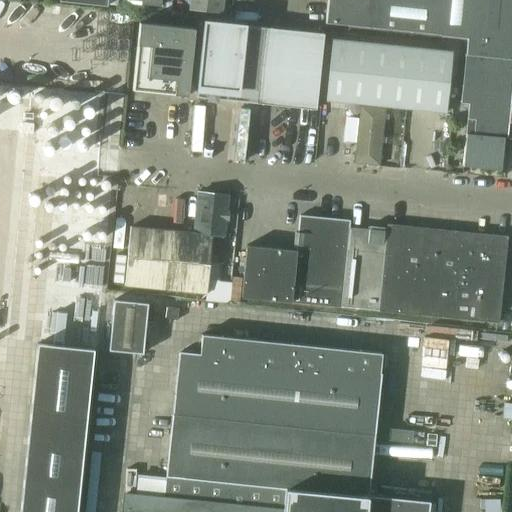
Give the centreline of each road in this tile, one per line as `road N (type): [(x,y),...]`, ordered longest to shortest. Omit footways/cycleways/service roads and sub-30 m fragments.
road 1 (unknown): [(17,511),(45,168),(20,84),(0,59)]
road 2 (unclassified): [(511,207),(178,171)]
